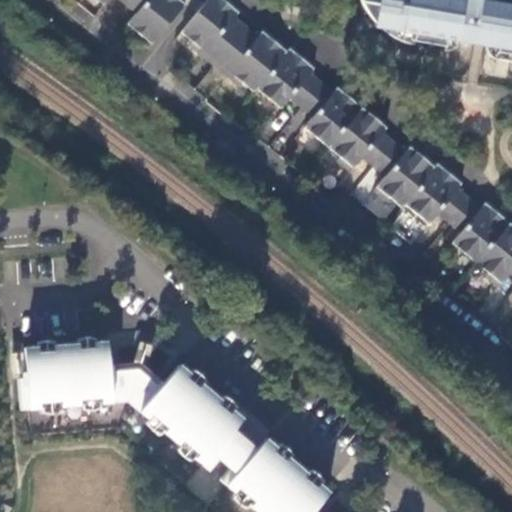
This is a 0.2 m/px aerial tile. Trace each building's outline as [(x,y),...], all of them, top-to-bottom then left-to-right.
[(98,0),(103,3),(105,0),(121,0),(136,12),(127,22),(154,43),(186,3),(182,0),(98,0)] [(222,0),(208,0),(182,33),(193,42),(189,47),(238,88),(242,83),(254,92),(256,90),(281,110),(291,96),(315,115),(308,123),(318,132),(316,135),(341,155),(339,158),(353,169),(364,156),(387,174),(376,188),(390,199),(392,197),(403,205),(405,203),(431,223),(439,213),(462,231),(456,239),(468,248),(465,252),(488,270),(485,275),(499,287),(511,271),(511,223),(497,211),(492,217),(481,208),(457,189),(446,180),(451,174),(437,163),(434,166),(421,155),(416,162),(405,152),(381,133),(370,124),(375,118),(348,96),(343,102),(332,93),(309,75),(297,65),(302,59),(289,48),(286,52),(273,42),(269,48),(256,37),(235,19),(223,10),(228,5),(222,0)] [(511,3),(494,0),(360,0),(366,12),(374,22),(373,26),(412,33),(411,40),(444,46),(445,39),(489,46),(496,47),(496,51),(511,53),(511,3)] [(240,14),(228,5),(223,10),(235,19),(240,14)] [(269,48),(273,42),(261,32),(256,37),(269,48)] [(314,69),(302,59),(297,65),(309,75),(314,69)] [(338,88),(332,93),(343,102),(348,96),(338,88)] [(387,127),(375,118),(370,124),(381,133),(387,127)] [(318,132),(308,123),(305,127),(316,135),(318,132)] [(416,162),(421,155),(410,146),(405,152),(416,162)] [(463,183),(451,174),(446,180),(457,189),(463,183)] [(485,202),(481,208),(492,217),(497,211),(485,202)] [(453,243),(465,252),(468,248),(456,239),(453,243)] [(159,387),(138,369),(108,371),(106,341),(21,348),(24,378),(16,378),(18,409),(29,409),(128,401),(209,470),(219,458),(229,446),(223,441),(232,430),(242,418),(178,364),(159,387)] [(255,449),(232,430),(223,441),(229,446),(219,458),(230,467),(240,456),(246,461),(255,449)] [(311,511),(329,492),(265,438),(255,449),(246,461),(240,456),(230,467),(220,479),(258,511),(311,511)]
